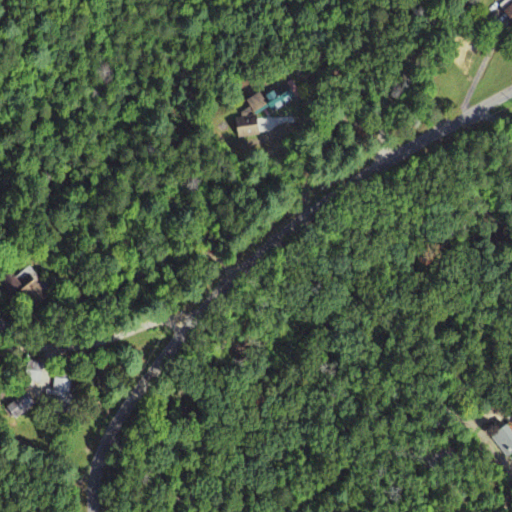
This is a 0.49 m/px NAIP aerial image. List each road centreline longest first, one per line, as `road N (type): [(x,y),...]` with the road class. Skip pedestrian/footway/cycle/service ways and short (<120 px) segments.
road 1 (residential): [(91,511),(102,448),(130,398),(245,260),(337,191),(511,88)]
road 2 (residential): [(187,325),(172,320),(87,343),(0,352)]
road 3 (residential): [(391,158),(383,115),(433,46),(431,0)]
